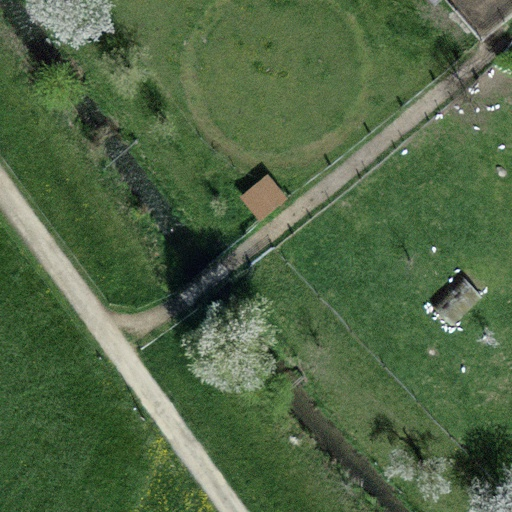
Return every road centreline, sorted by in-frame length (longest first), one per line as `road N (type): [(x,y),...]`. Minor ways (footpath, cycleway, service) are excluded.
road 1 (track): [(116,351),(511,26)]
road 2 (track): [(227,511),(0,192)]
